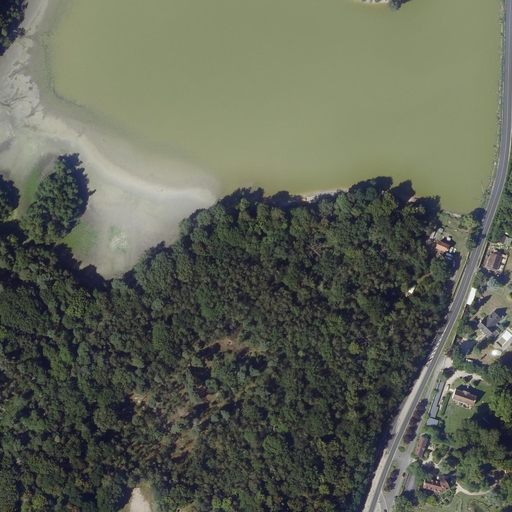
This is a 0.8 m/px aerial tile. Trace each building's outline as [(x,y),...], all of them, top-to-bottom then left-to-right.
[(510,245),(511,238),(511,237),(500,233),(498,241),(510,245)] [(451,247),(439,242),(436,249),(440,250),(439,253),(444,255),(446,252),(449,253),(451,247)] [(501,258),(491,254),(486,268),(496,272),(501,258)] [(481,321),(477,326),(488,336),(495,329),(493,327),(498,321),(499,322),(503,317),(499,313),(497,315),(494,312),(486,321),(484,323),(481,321)] [(488,336),(492,340),(499,333),(495,329),(488,336)] [(438,408),(435,407),(444,380),(440,379),(427,417),(434,419),(438,408)] [(463,392),(456,389),(452,399),(473,406),(476,396),(469,394),(469,393),(463,390),(463,392)] [(427,417),(424,427),(435,430),(438,421),(434,419),(427,417)] [(423,452),(427,439),(421,436),(414,455),(421,457),(422,456),(427,458),(428,454),(423,452)] [(409,471),(403,489),(415,492),(421,475),(409,471)] [(440,483),(425,479),(423,488),(441,493),(449,488),(445,480),(440,483)] [(136,500),(137,503),(143,501),(140,488),(131,490),(133,495),(139,494),(141,498),(136,500)]
